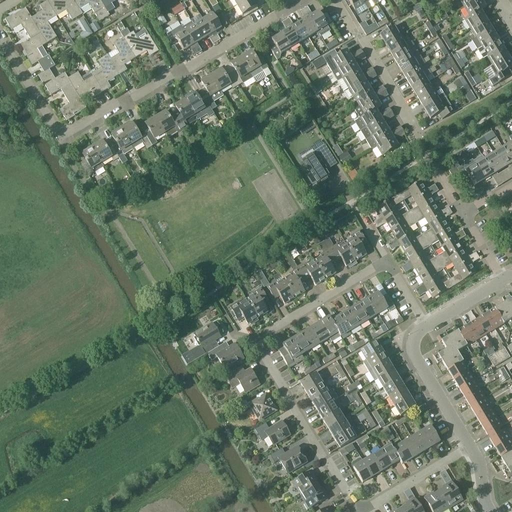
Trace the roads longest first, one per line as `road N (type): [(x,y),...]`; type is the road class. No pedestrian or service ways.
road 1 (residential): [(358,511),(256,343),(384,261)]
road 2 (residential): [(288,0),(59,141)]
road 3 (residential): [(335,0),(425,154)]
road 4 (residential): [(469,446),(412,349),(424,327)]
road 5 (residential): [(469,446),(359,511)]
